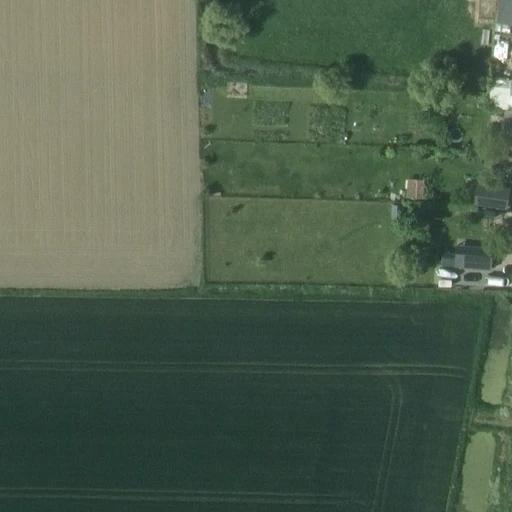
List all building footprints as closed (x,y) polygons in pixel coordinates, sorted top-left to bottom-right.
[(511,0),(499,0),(496,23),(504,24),(503,33),(511,34),(511,0)] [(511,109),(506,109),(503,130),(511,131),(511,109)] [(408,179),(407,198),(423,199),(424,180),(408,179)] [(482,205),(510,208),(511,194),(497,193),(497,188),(484,187),(482,205)] [(493,253),(456,250),(455,267),(491,270),(493,253)]
